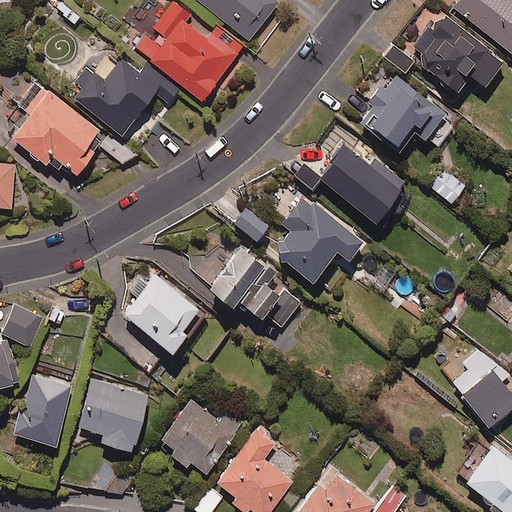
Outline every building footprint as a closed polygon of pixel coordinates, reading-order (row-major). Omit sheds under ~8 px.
[(210,27),(175,0),(164,0),(132,42),(198,94),(239,41),(214,21),(210,27)] [(275,1),(274,0),(204,0),(246,35),(275,1)] [(511,0),(451,0),(451,1),(511,48),(511,0)] [(500,55),(438,5),(405,45),(452,84),(466,67),(480,79),(500,55)] [(412,55),(391,42),(383,54),(404,68),(412,55)] [(136,69),(117,53),(99,73),(86,62),(74,75),(80,81),(71,91),(115,128),(141,97),(145,101),(156,88),(171,100),(180,89),(145,59),(136,69)] [(441,105),(383,64),(350,111),(395,143),(410,124),(436,142),(452,119),(439,109),(441,105)] [(102,130),(42,83),(23,106),(26,109),(10,129),(54,163),(59,156),(73,166),(102,130)] [(133,149),(113,133),(103,145),(123,162),(133,149)] [(309,186),(319,174),(370,213),(395,181),(339,138),(317,168),(303,158),(292,173),(309,186)] [(0,200),(7,201),(12,160),(0,158),(0,200)] [(463,182),(442,165),(428,182),(449,199),(463,182)] [(360,234),(299,189),(278,217),(287,224),(271,245),(309,274),(332,243),(346,253),(360,234)] [(265,219),(242,202),(231,217),(254,234),(265,219)] [(271,266),(237,240),(206,280),(227,296),(229,294),(261,318),(265,313),(281,325),(300,300),(266,274),(271,266)] [(194,301),(154,270),(123,310),(166,344),(181,325),(177,322),(194,301)] [(40,316),(12,302),(0,327),(0,328),(27,341),(40,316)] [(229,331),(217,320),(192,348),(204,359),(229,331)] [(2,333),(0,333),(0,376),(14,372),(2,333)] [(505,375),(478,341),(443,368),(485,422),(511,400),(511,373),(511,371),(505,375)] [(68,383),(31,372),(21,407),(16,405),(10,427),(51,439),(68,383)] [(144,394),(90,376),(76,422),(99,429),(97,435),(128,445),(144,394)] [(218,415),(192,395),(156,440),(182,461),(187,455),(203,468),(242,419),(225,406),(218,415)] [(274,440),(256,425),(214,475),(259,511),(261,511),(290,478),(262,455),(274,440)] [(462,475),(490,497),(486,502),(498,511),(499,511),(503,508),(508,511),(511,511),(511,457),(490,440),(462,475)] [(361,511),(372,500),(329,465),(290,511),(361,511)] [(390,511),(405,495),(392,485),(372,509),(375,511),(403,511),(390,511)] [(208,511),(221,496),(209,486),(194,506),(201,511),(208,511)]
